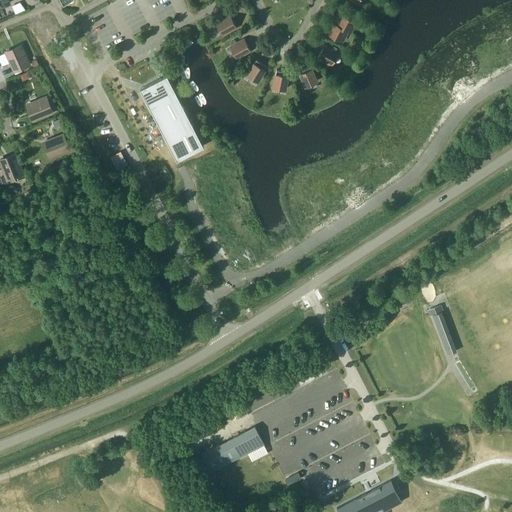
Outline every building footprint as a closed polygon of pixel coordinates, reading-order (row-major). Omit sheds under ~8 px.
[(20,12),(28,8),(25,1),(16,4),(20,12)] [(341,15),(335,25),(348,32),(351,34),(357,23),(341,15)] [(223,36),(237,28),(231,17),(223,21),(221,17),(217,19),(219,23),(216,24),(223,36)] [(335,25),(333,23),(327,34),(343,43),(348,32),(335,25)] [(237,59),(251,52),(245,40),(237,44),(235,41),(232,42),(233,46),(230,47),(237,59)] [(332,51),(324,47),(318,58),(332,66),(338,55),(335,53),(337,50),(334,48),(332,51)] [(21,49),(7,56),(13,71),(28,64),(21,49)] [(247,76),(258,82),(267,67),(257,61),(247,76)] [(299,71),(306,87),(317,82),(310,66),(299,71)] [(32,77),(29,71),(20,75),(23,81),(32,77)] [(285,90),(289,73),(277,71),(273,88),(285,90)] [(152,84),(141,89),(143,94),(159,125),(178,160),(204,147),(186,111),(168,76),(167,76),(159,80),(152,84)] [(45,97),(30,103),(36,118),(51,112),(45,97)] [(62,125),(59,118),(53,121),(56,128),(62,125)] [(63,134),(48,140),(54,155),(69,149),(63,134)] [(15,159),(0,164),(6,180),(21,174),(15,159)] [(160,172),(164,181),(169,178),(165,170),(160,172)] [(27,303),(33,300),(25,281),(18,284),(27,303)] [(5,287),(0,289),(0,296),(5,312),(13,309),(5,287)] [(428,309),(431,315),(433,314),(442,311),(444,310),(442,304),(428,309)] [(459,351),(447,310),(438,313),(450,354),(459,351)] [(46,351),(54,347),(45,326),(38,329),(46,351)] [(26,360),(34,357),(25,333),(17,337),(26,360)] [(0,343),(0,354),(2,366),(10,364),(6,342),(0,343)] [(264,444),(255,426),(202,453),(211,471),(239,457),(264,444)] [(183,442),(192,438),(187,427),(178,431),(183,442)] [(299,471),(286,477),(289,483),(302,477),(299,471)] [(384,510),(403,501),(391,479),(371,489),(372,492),(367,495),(366,492),(337,507),(339,511),(371,511),(381,507),(382,507),(384,510)]
